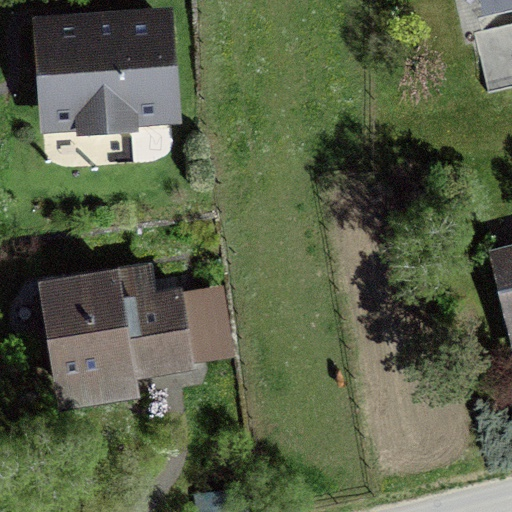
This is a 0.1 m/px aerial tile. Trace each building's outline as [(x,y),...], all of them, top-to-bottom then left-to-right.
[(511,0),(486,0),(490,16),(511,10),(511,0)] [(169,112),(162,19),(43,28),(50,121),(81,119),(82,131),(131,128),(130,115),(169,112)] [(511,22),(473,32),(487,92),(511,86),(511,22)] [(511,250),(493,255),(511,333),(511,250)] [(191,363),(180,291),(152,295),(148,271),(43,288),(59,385),(191,363)]
